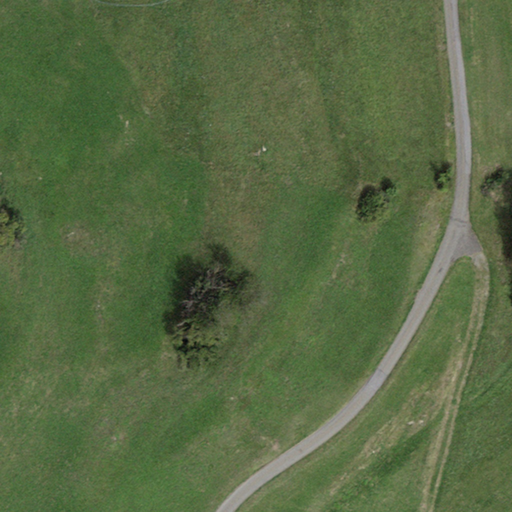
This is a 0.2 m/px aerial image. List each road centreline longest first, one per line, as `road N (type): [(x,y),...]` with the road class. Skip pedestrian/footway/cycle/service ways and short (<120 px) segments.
road 1 (residential): [(229,511),(356,414),(410,338),(457,239),(465,116),(453,0)]
road 2 (track): [(457,239),(481,266),(480,288),(428,511)]
